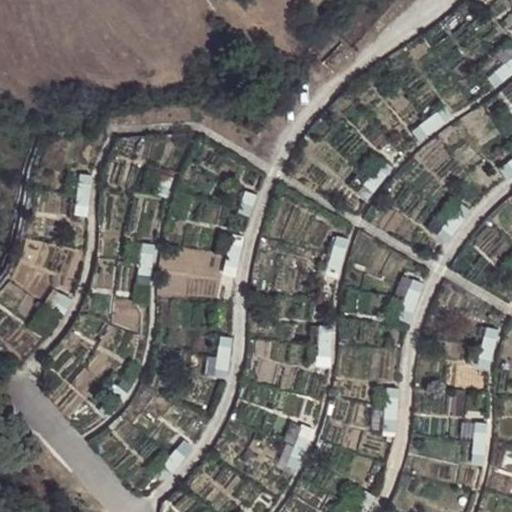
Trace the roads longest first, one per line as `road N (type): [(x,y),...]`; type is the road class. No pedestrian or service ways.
road 1 (unknown): [(511,342),(501,440),(479,511)]
road 2 (unknown): [(276,170),(228,139),(157,116)]
